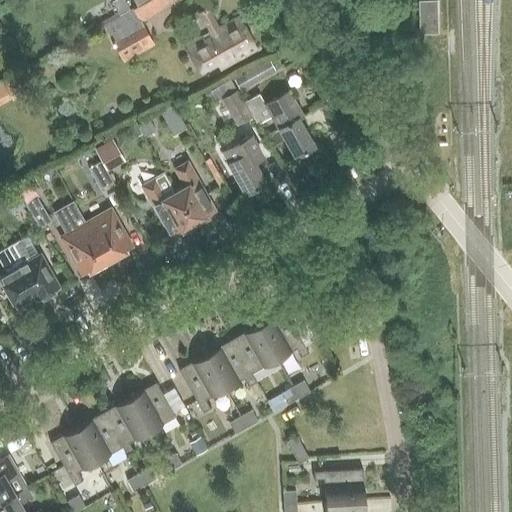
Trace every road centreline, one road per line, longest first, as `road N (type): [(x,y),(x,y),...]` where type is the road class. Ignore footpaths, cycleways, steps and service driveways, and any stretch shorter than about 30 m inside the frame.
road 1 (unclassified): [(0,404),(334,213)]
road 2 (unclassified): [(398,511),(390,408),(365,287),(334,213)]
road 3 (residential): [(401,176),(390,129),(292,0)]
road 4 (unclassified): [(401,176),(432,192),(511,294)]
